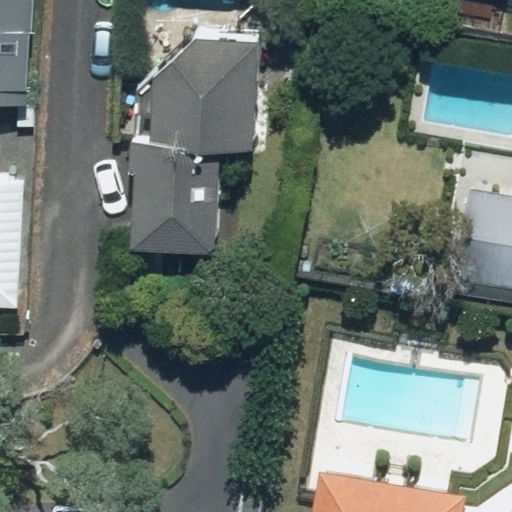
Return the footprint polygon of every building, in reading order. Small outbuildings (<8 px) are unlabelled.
[(0,0),(0,302),(20,303),(25,172),(0,170),(0,96),(29,98),(30,27),(34,27),(35,0),(0,0)] [(511,35),(427,22),(410,133),(511,148),(511,35)] [(149,131),(132,130),(127,240),(218,244),(222,141),(257,142),(262,29),(153,25),(149,131)] [(511,189),(470,182),(451,285),(511,296),(511,189)] [(464,511),(469,490),(322,462),(313,511),(464,511)]
